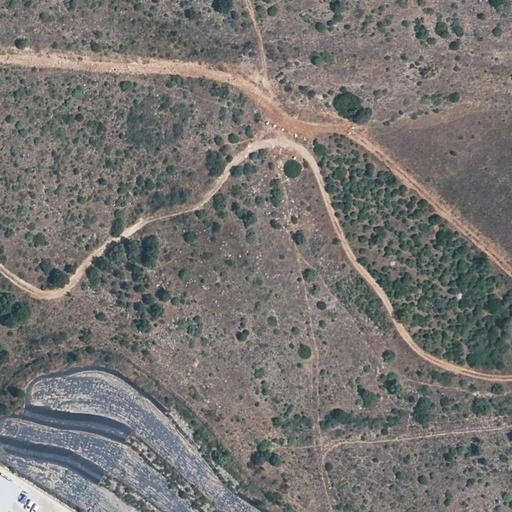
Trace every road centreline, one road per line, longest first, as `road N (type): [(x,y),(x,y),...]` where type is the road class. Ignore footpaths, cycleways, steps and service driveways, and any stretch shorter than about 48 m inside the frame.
road 1 (track): [(0,268),(32,290),(64,292),(147,220),(191,208),(243,154),(268,143),(295,144),(309,155),(345,244),(411,343),(461,371),(511,377)]
road 2 (track): [(0,55),(218,70),(268,90),(346,129),(511,264)]
